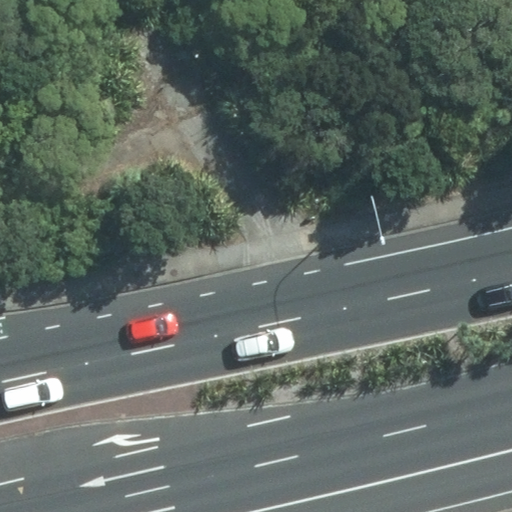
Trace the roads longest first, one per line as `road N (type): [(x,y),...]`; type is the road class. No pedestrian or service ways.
road 1 (primary): [(0,374),(511,254)]
road 2 (primary): [(511,419),(95,511)]
road 3 (track): [(312,300),(209,113),(118,181)]
